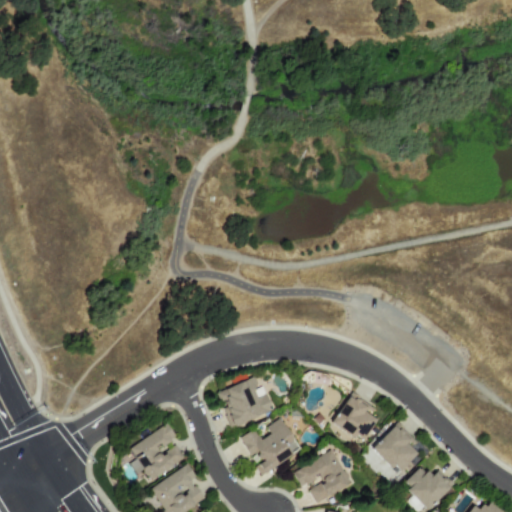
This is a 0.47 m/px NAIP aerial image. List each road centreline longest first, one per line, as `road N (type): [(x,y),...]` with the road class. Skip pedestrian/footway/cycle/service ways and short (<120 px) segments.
road 1 (residential): [(511,486),(368,367),(284,346),(199,366),(72,443)]
road 2 (residential): [(266,511),(221,477),(177,378)]
